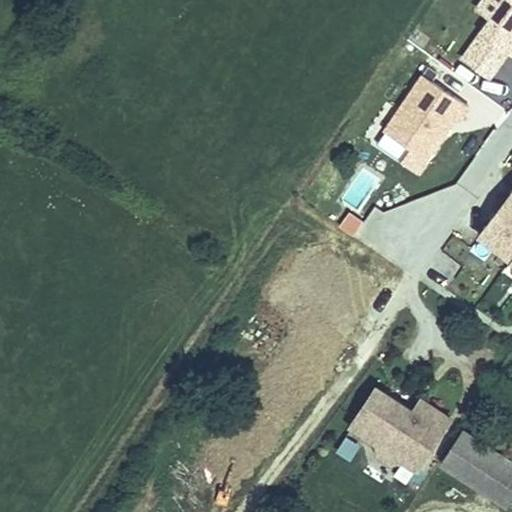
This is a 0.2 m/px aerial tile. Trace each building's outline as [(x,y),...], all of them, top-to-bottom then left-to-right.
[(511,0),(481,0),(475,9),(487,17),(459,56),(492,80),(510,54),(511,55),(511,0)] [(397,113),(405,119),(426,133),(440,143),(448,150),(486,91),(436,56),(397,113)] [(460,158),(448,150),(440,143),(426,133),(405,119),(393,138),(447,177),(460,158)] [(382,141),(374,154),(387,162),(395,150),(382,141)] [(511,190),(478,235),(511,261),(511,190)] [(403,401),(378,384),(353,420),(377,437),(380,448),(391,457),(403,454),(416,464),(450,415),(422,396),(410,413),(400,406),(403,401)] [(445,461),(506,501),(511,492),(511,458),(469,429),(445,461)]
